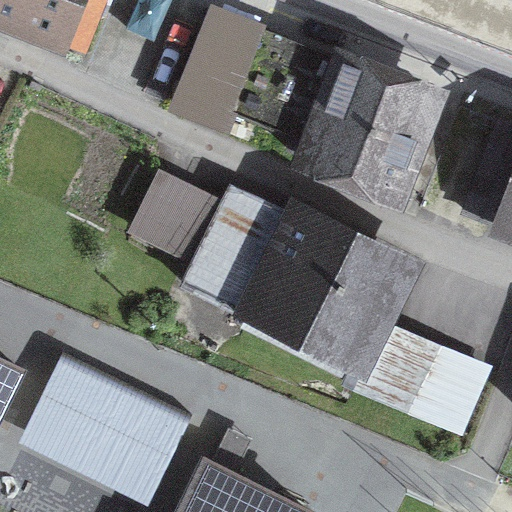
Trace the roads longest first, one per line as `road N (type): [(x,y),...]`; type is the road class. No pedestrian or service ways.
road 1 (residential): [(0,47),(354,213),(511,270)]
road 2 (primary): [(511,54),(368,0)]
